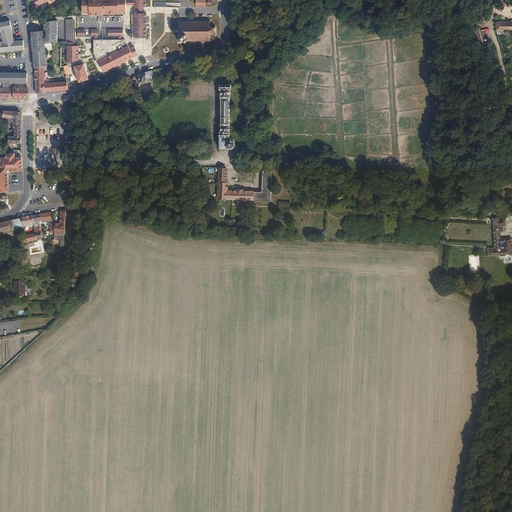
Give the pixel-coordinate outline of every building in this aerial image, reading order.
[(82,0),(82,13),(89,12),(89,14),(99,14),(99,13),(119,13),(119,11),(126,11),(126,0),(82,0)] [(137,13),(134,13),(134,18),(132,18),(132,20),(134,20),(134,25),(134,38),(147,37),(146,13),(143,13),(137,13)] [(0,51),(23,49),(23,41),(23,40),(14,40),(11,29),(8,20),(0,21),(0,28),(3,41),(1,42),(1,40),(0,40),(0,51)] [(179,21),(179,22),(179,27),(179,28),(180,28),(180,31),(180,35),(178,35),(178,36),(179,36),(179,40),(179,41),(180,41),(180,43),(181,43),(181,41),(184,41),(184,42),(185,42),(185,41),(187,41),(187,42),(188,42),(188,41),(194,41),(194,42),(195,42),(195,41),(200,41),(200,42),(201,42),(201,41),(209,41),(210,41),(210,40),(215,39),(215,36),(216,35),(214,33),(214,28),(215,27),(215,26),(214,27),(210,26),(210,22),(211,21),(210,20),(209,21),(202,21),(202,20),(201,20),(201,21),(195,21),(195,20),(194,20),(194,21),(188,21),(188,20),(186,20),(187,21),(180,21),(179,21)] [(507,31),(507,22),(497,22),(497,31),(507,31)] [(78,28),(78,36),(99,36),(98,28),(78,28)] [(44,41),(44,37),(43,30),(31,31),(31,36),(34,67),(35,67),(44,66),(47,65),(44,41)] [(44,37),(44,41),(52,41),(57,42),(57,30),(46,30),(46,37),(44,37)] [(97,60),(94,61),(101,72),(138,54),(134,46),(129,48),(128,46),(126,39),(93,39),(93,54),(96,58),(97,60)] [(73,42),(66,42),(66,63),(67,65),(78,62),(78,45),(73,45),(73,42)] [(79,82),(88,79),(83,64),(74,66),(79,82)] [(44,66),(35,67),(36,92),(43,91),(44,75),(44,70),(44,66)] [(151,78),(151,70),(138,74),(138,83),(145,83),(146,82),(148,82),(148,78),(151,78)] [(0,82),(14,83),(25,83),(27,83),(27,82),(27,72),(0,71),(0,82)] [(44,75),(43,91),(53,90),(53,82),(48,82),(48,81),(47,81),(47,79),(46,79),(46,76),(45,76),(45,75),(44,75)] [(53,82),(53,90),(68,89),(67,86),(67,81),(54,82),(53,82)] [(220,132),(219,149),(226,149),(228,150),(231,149),(233,148),(234,145),(234,142),(232,140),(229,139),(230,89),(231,89),(231,85),(219,85),(219,90),(221,90),(220,132)] [(0,98),(11,98),(11,87),(0,87),(0,98)] [(13,87),(13,98),(27,98),(27,87),(25,87),(14,87),(13,87)] [(3,110),(2,117),(7,118),(7,122),(13,122),(12,111),(3,110)] [(50,134),(48,134),(47,129),(40,129),(40,140),(50,140),(50,134)] [(14,143),(20,144),(20,137),(13,137),(13,136),(7,136),(7,143),(10,143),(10,144),(14,145),(14,143)] [(0,190),(5,190),(5,187),(6,172),(7,171),(8,170),(21,170),(21,157),(15,157),(15,153),(7,153),(4,153),(4,156),(0,155),(0,190)] [(253,201),(254,192),(225,191),(226,169),(218,168),(217,198),(253,201)] [(254,192),(253,201),(270,202),(272,172),(262,171),(261,192),(254,192)] [(63,235),(65,210),(59,211),(59,224),(54,224),(53,235),(63,235)] [(49,213),(40,214),(41,221),(41,222),(44,222),(51,221),(49,213)] [(40,214),(32,216),(33,225),(34,227),(35,227),(34,222),(36,222),(41,221),(40,214)] [(33,225),(32,216),(21,218),(23,227),(33,225)] [(0,233),(23,227),(21,218),(0,223),(0,233)] [(499,219),(493,219),(495,249),(488,250),(488,257),(511,255),(511,250),(511,239),(501,239),(501,233),(503,233),(503,227),(506,226),(505,221),(500,221),(499,219)] [(25,237),(26,243),(36,240),(34,234),(33,234),(25,236),(25,237)] [(480,273),(479,268),(478,268),(477,256),(469,256),(469,273),(480,273)] [(14,293),(12,294),(12,298),(24,298),(24,281),(13,281),(13,287),(14,293)]
